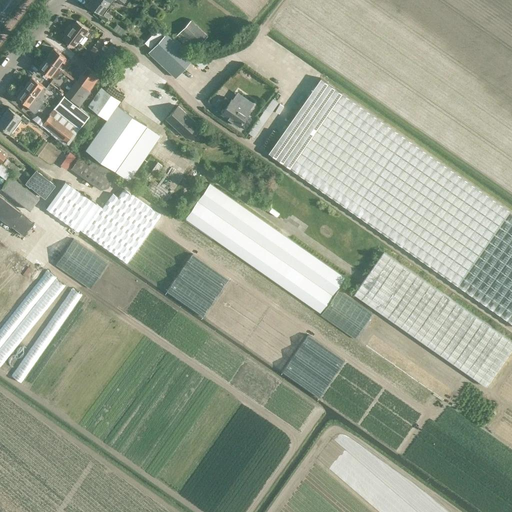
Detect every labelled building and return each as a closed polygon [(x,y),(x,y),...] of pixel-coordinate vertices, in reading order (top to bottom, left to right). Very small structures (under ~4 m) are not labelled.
[(89,0),(87,3),(100,13),(98,15),(106,21),(111,15),(106,11),(110,6),(102,0),(89,0)] [(144,42),(151,49),(148,52),(175,77),(193,58),(199,63),(207,54),(201,48),(194,56),(185,47),(190,41),(197,47),(208,35),(191,20),(174,37),(168,31),(166,33),(159,26),(144,42)] [(69,26),(65,32),(67,33),(63,38),(74,47),(83,35),(84,36),(89,30),(76,21),(71,27),(69,26)] [(46,57),(58,66),(62,61),(65,64),(69,59),(65,57),(65,56),(54,47),(46,57)] [(60,75),(54,71),(58,66),(46,57),(39,67),(56,80),(60,75)] [(87,65),(77,80),(89,89),(100,75),(87,65)] [(24,86),(43,100),(47,95),(43,92),(46,88),(43,86),(43,85),(32,76),(24,86)] [(511,211),(320,78),(268,152),(511,322),(511,211)] [(90,90),(89,89),(77,80),(76,79),(65,94),(79,105),(90,90)] [(33,111),(34,110),(36,111),(44,101),(43,100),(24,86),(23,87),(21,85),(15,93),(18,95),(17,96),(26,104),(25,105),(33,111)] [(85,149),(115,170),(146,125),(117,105),(120,100),(101,86),(87,105),(104,117),(107,119),(85,149)] [(90,116),(64,95),(53,108),(80,129),(90,116)] [(239,126),(249,112),(225,97),(219,105),(224,108),(221,113),(239,126)] [(254,135),(277,100),(272,97),(249,132),(254,135)] [(165,119),(185,137),(198,123),(178,105),(165,119)] [(0,115),(0,124),(9,132),(10,131),(12,132),(21,120),(26,124),(30,120),(22,114),(20,116),(8,107),(1,116),(0,115)] [(79,128),(53,108),(48,113),(50,114),(45,120),(37,114),(32,118),(34,120),(31,123),(46,135),(50,130),(67,143),(79,128)] [(61,164),(67,167),(75,154),(69,151),(61,164)] [(78,158),(71,168),(100,189),(107,187),(117,174),(100,163),(95,169),(78,158)] [(0,174),(5,179),(11,172),(0,164),(0,174)] [(55,184),(37,169),(36,168),(25,183),(30,187),(30,186),(45,197),(55,184)] [(11,175),(1,188),(30,210),(39,197),(11,175)] [(113,193),(103,207),(65,181),(46,208),(78,230),(79,229),(127,262),(160,215),(124,189),(118,197),(113,193)] [(184,218),(320,312),(345,277),(209,182),(184,218)] [(0,195),(0,217),(22,235),(33,221),(21,212),(0,195)] [(486,386),(511,348),(511,341),(384,251),(354,293),(486,386)] [(0,274),(0,354),(59,282),(49,273),(30,294),(0,274)] [(243,342),(267,304),(230,280),(205,317),(243,342)] [(230,382),(246,356),(211,333),(202,347),(213,354),(205,366),(230,382)]
